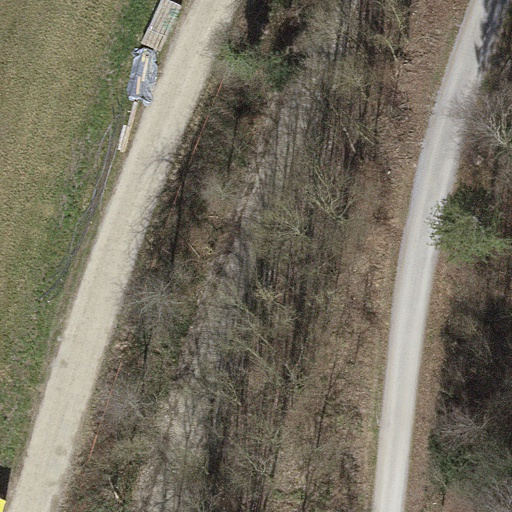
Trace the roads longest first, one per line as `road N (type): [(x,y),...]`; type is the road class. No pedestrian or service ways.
road 1 (track): [(31,511),(45,458),(227,0)]
road 2 (track): [(387,511),(446,114),(492,0)]
